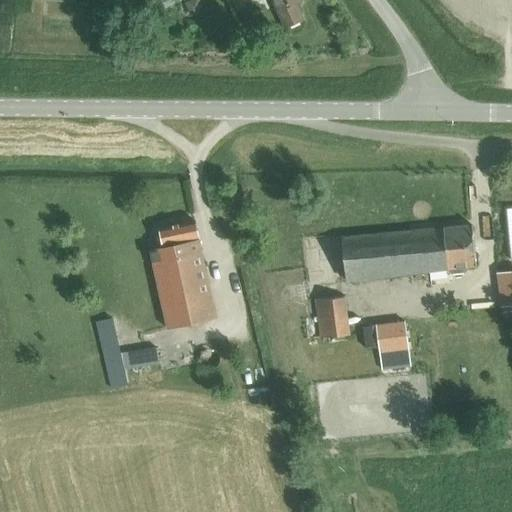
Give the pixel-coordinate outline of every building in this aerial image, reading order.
[(182,1),(181,0),(160,0),(165,9),(182,1)] [(271,0),(284,28),(302,19),(295,3),(300,0),(271,0)] [(149,251),(167,330),(216,319),(194,221),(159,229),(163,248),(149,251)] [(467,269),(467,267),(475,267),(471,226),(341,238),(347,282),(447,270),(447,271),(451,275),(464,273),(467,269)] [(511,271),(497,274),(503,319),(511,318),(511,271)] [(315,299),(320,338),(349,335),(344,297),(315,299)] [(124,370),(159,365),(157,348),(120,354),(113,318),(95,323),(110,390),(126,386),(124,370)] [(408,349),(404,322),(363,327),(366,349),(378,348),(378,352),(382,377),(410,374),(408,349)]
